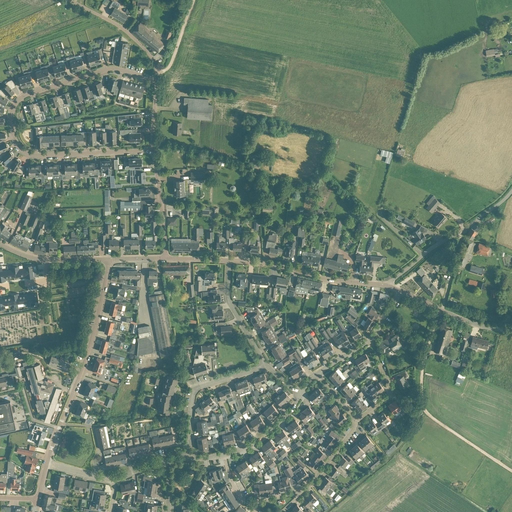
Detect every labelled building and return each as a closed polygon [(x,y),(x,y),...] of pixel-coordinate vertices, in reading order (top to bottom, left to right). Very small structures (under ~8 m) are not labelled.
[(110,0),(110,1),(107,6),(111,8),(112,6),(114,7),(110,14),(124,22),(128,15),(117,9),(120,4),(114,1),(111,0),(110,0)] [(147,44),(154,35),(140,22),(132,32),(147,44)] [(154,35),(147,44),(158,53),(164,44),(154,35)] [(98,49),(92,51),(93,54),(96,64),(102,62),(100,56),(103,55),(101,49),(98,49)] [(494,49),(486,50),(487,58),(495,57),(496,58),(508,56),(508,52),(499,54),(495,55),(494,49)] [(81,58),(76,60),(79,69),(85,68),(83,62),(86,61),(84,55),(83,52),(80,53),(81,56),(81,58)] [(96,64),(93,54),(87,56),(87,54),(84,55),(86,61),(88,60),(90,66),(96,64)] [(79,69),(76,60),(75,56),(69,58),(68,57),(66,57),(67,60),(68,66),(71,65),(73,71),(79,69)] [(67,60),(64,61),(63,60),(58,61),(59,65),(62,75),(67,73),(66,67),(68,66),(67,60)] [(48,72),(51,71),(49,65),(44,66),(45,69),(41,70),(45,80),(50,78),(48,72)] [(62,75),(59,65),(53,67),(52,65),(49,65),(51,71),(54,71),(56,77),(62,75)] [(45,80),(41,70),(36,72),(35,70),(32,71),(34,77),(37,76),(39,82),(45,80)] [(31,78),(34,77),(32,71),(24,73),(27,85),(33,84),(31,78)] [(22,87),(27,85),(24,73),(24,76),(19,77),(18,75),(15,76),(17,82),(20,81),(22,87)] [(109,85),(108,89),(111,90),(110,92),(117,94),(119,86),(115,85),(116,84),(116,85),(117,81),(116,80),(116,79),(113,78),(112,79),(111,79),(110,80),(109,80),(108,84),(109,85)] [(2,88),(10,96),(11,96),(12,96),(14,94),(14,93),(13,93),(14,92),(12,90),(12,89),(13,88),(16,87),(12,79),(8,81),(5,83),(7,85),(3,89),(2,88)] [(125,94),(128,82),(123,81),(120,90),(119,93),(125,94)] [(95,89),(92,90),(93,92),(94,96),(99,94),(101,97),(105,97),(105,86),(102,86),(101,82),(98,83),(98,82),(95,83),(95,84),(93,84),(95,89)] [(130,96),(133,84),(128,82),(125,94),(130,96)] [(135,97),(139,85),(133,84),(130,96),(135,97)] [(139,85),(135,97),(141,99),(141,96),(142,96),(144,87),(139,85)] [(82,88),(85,98),(88,97),(89,99),(90,100),(91,100),(92,100),(95,99),(94,96),(93,92),(90,93),(88,86),(87,87),(86,86),(83,87),(83,88),(82,88)] [(10,96),(2,88),(0,89),(0,101),(5,104),(6,104),(7,104),(8,101),(7,100),(8,99),(5,98),(5,97),(5,96),(8,94),(10,96)] [(75,90),(74,91),(76,97),(73,98),(75,104),(81,103),(80,100),(83,99),(80,89),(78,89),(78,88),(75,90)] [(65,113),(69,112),(66,103),(71,102),(68,92),(62,94),(62,95),(59,96),(65,113)] [(60,114),(65,113),(59,96),(56,97),(56,96),(50,98),(53,107),(58,106),(60,114)] [(187,118),(192,118),(211,120),(212,105),(208,104),(209,99),(184,98),(184,104),(188,104),(187,118)] [(41,120),(45,119),(43,110),(47,109),(44,100),(39,102),(36,103),(41,120)] [(37,122),(41,120),(36,103),(33,104),(32,104),(27,105),(29,115),(34,113),(37,122)] [(134,114),(118,116),(118,121),(122,121),(122,120),(131,119),(132,126),(141,125),(141,123),(142,123),(142,120),(141,120),(141,118),(134,118),(134,114)] [(190,132),(181,131),(182,123),(174,122),(173,134),(190,135),(190,132)] [(106,132),(106,136),(109,136),(110,143),(113,144),(115,143),(116,143),(116,131),(111,131),(110,129),(112,128),(109,124),(105,125),(106,132)] [(40,136),(39,134),(38,134),(38,127),(34,127),(34,134),(35,140),(37,140),(37,146),(43,146),(43,136),(40,136)] [(106,136),(106,132),(101,132),(101,129),(100,128),(95,128),(96,132),(96,136),(100,136),(100,142),(101,142),(101,143),(102,144),(105,144),(105,143),(105,142),(106,142),(106,136)] [(131,129),(120,130),(120,135),(130,134),(130,142),(140,141),(140,140),(141,140),(141,138),(140,137),(140,133),(135,133),(135,132),(131,132),(131,129)] [(86,132),(78,132),(78,135),(78,144),(84,144),(83,137),(86,137),(86,132)] [(96,144),(96,136),(96,132),(86,132),(86,137),(89,137),(89,144),(96,144)] [(0,157),(1,159),(10,152),(8,153),(6,151),(5,150),(6,150),(8,148),(8,147),(9,147),(9,146),(8,144),(7,143),(6,144),(6,143),(0,145),(0,157)] [(334,157),(336,149),(330,147),(328,155),(334,157)] [(405,149),(401,148),(401,150),(397,149),(395,155),(402,157),(405,149)] [(257,156),(251,156),(249,150),(246,151),(250,171),(254,170),(253,167),(259,166),(257,156)] [(391,158),(393,153),(382,150),(380,155),(391,158)] [(10,169),(16,159),(15,161),(12,160),(11,159),(12,158),(14,156),(13,155),(14,155),(14,154),(12,152),(11,152),(10,152),(1,159),(2,158),(6,162),(4,164),(6,166),(10,169)] [(16,159),(10,169),(11,169),(11,167),(16,170),(15,172),(18,174),(22,175),(24,166),(21,166),(20,165),(20,164),(21,162),(20,161),(21,160),(18,158),(17,159),(16,159)] [(141,158),(137,158),(134,158),(134,159),(133,159),(129,159),(129,165),(125,167),(125,169),(130,169),(135,169),(135,166),(135,165),(136,165),(136,166),(137,166),(137,165),(141,165),(141,164),(143,163),(142,160),(141,160),(141,158)] [(102,173),(106,172),(106,173),(111,173),(111,169),(111,161),(101,161),(101,163),(100,163),(100,166),(101,166),(101,170),(102,170),(102,173)] [(83,170),(80,170),(80,176),(83,176),(83,174),(89,173),(89,163),(83,163),(83,170)] [(95,163),(89,163),(89,173),(89,177),(98,177),(98,169),(95,169),(95,163)] [(59,164),(53,165),(53,175),(59,175),(59,179),(62,179),(62,171),(59,171),(59,164)] [(65,170),(62,171),(62,179),(66,179),(65,174),(71,174),(71,164),(65,164),(65,170)] [(77,164),(71,164),(71,174),(74,174),(74,176),(75,175),(76,179),(80,179),(80,176),(80,170),(77,170),(77,164)] [(45,183),(44,179),(44,171),(41,172),(41,165),(35,166),(35,176),(41,176),(42,183),(45,183)] [(47,175),(53,175),(53,165),(47,165),(47,171),(44,171),(44,179),(48,178),(47,175)] [(29,176),(35,176),(35,166),(29,166),(29,172),(26,172),(26,179),(30,178),(29,176)] [(144,175),(144,172),(137,172),(137,169),(135,169),(130,169),(131,176),(134,175),(134,183),(143,183),(144,183),(144,182),(145,182),(144,178),(145,178),(144,178),(144,176),(145,176),(145,175),(144,175)] [(204,180),(204,172),(191,172),(191,180),(204,180)] [(187,195),(187,180),(175,181),(175,186),(174,186),(175,187),(175,189),(175,191),(175,190),(175,196),(178,195),(178,197),(182,196),(182,195),(187,195)] [(139,189),(136,189),(136,193),(135,193),(135,197),(137,197),(141,197),(146,197),(146,195),(149,195),(149,194),(150,193),(150,190),(149,190),(149,188),(144,189),(143,188),(141,188),(141,189),(140,189),(139,189)] [(27,194),(21,209),(26,211),(33,196),(27,194)] [(428,205),(426,209),(431,213),(440,203),(434,198),(435,198),(433,196),(426,204),(428,205)] [(141,210),(145,210),(146,217),(149,217),(149,216),(152,216),(152,215),(153,215),(153,212),(152,212),(152,209),(151,209),(151,205),(147,206),(146,200),(141,200),(141,210)] [(131,212),(140,211),(141,202),(124,202),(124,203),(120,203),(120,210),(131,210),(131,212)] [(203,206),(203,214),(218,215),(218,207),(203,206)] [(3,215),(3,216),(6,218),(10,211),(5,207),(0,214),(0,217),(1,218),(3,215)] [(26,211),(21,223),(26,225),(30,215),(31,213),(26,211)] [(436,219),(433,222),(435,224),(439,227),(447,218),(441,213),(438,217),(437,216),(435,218),(436,219)] [(35,214),(30,226),(35,228),(39,215),(35,214)] [(485,219),(488,223),(493,218),(490,214),(485,219)] [(414,222),(405,218),(403,222),(412,227),(414,222)] [(339,236),(343,221),(335,219),(332,235),(339,236)] [(35,239),(38,241),(44,223),(41,222),(35,239)] [(0,226),(0,235),(7,240),(11,233),(6,230),(8,226),(3,223),(0,226)] [(142,239),(142,235),(141,224),(137,225),(137,233),(131,234),(131,239),(131,248),(139,248),(139,239),(142,239)] [(476,231),(479,228),(476,224),(471,228),(466,236),(473,240),(477,232),(476,231)] [(199,243),(199,228),(194,228),(194,240),(190,240),(190,252),(199,252),(199,243)] [(414,242),(415,241),(417,244),(419,243),(420,244),(423,241),(423,240),(426,238),(422,233),(425,232),(421,229),(419,231),(418,229),(412,233),(415,237),(412,239),(414,242)] [(24,237),(17,233),(16,234),(15,236),(13,236),(10,242),(18,246),(24,237)] [(277,249),(274,248),(277,235),(268,234),(267,241),(271,241),(269,254),(277,256),(277,253),(281,254),(283,247),(278,246),(277,249)] [(27,251),(32,239),(25,235),(24,237),(18,246),(27,251)] [(114,235),(109,235),(109,248),(119,248),(119,240),(114,240),(114,235)] [(153,240),(146,241),(146,248),(155,247),(155,241),(157,241),(157,235),(153,235),(153,240)] [(46,236),(46,244),(50,244),(49,253),(57,253),(57,242),(52,242),(53,237),(46,236)] [(258,253),(259,246),(259,241),(251,240),(252,237),(247,236),(246,243),(246,248),(250,248),(250,252),(258,253)] [(373,239),(371,238),(370,242),(371,242),(368,250),(371,251),(377,237),(374,236),(373,239)] [(229,238),(228,249),(233,249),(233,250),(241,251),(241,242),(233,242),(233,237),(229,237),(229,238)] [(217,242),(216,250),(225,250),(226,243),(221,242),(221,238),(217,238),(217,242)] [(88,245),(89,245),(89,243),(89,239),(84,240),(84,244),(81,244),(81,245),(77,246),(77,254),(89,253),(88,245)] [(457,263),(465,267),(468,259),(471,260),(472,255),(471,255),(476,244),(473,243),(473,242),(467,239),(457,263)] [(190,252),(190,240),(188,240),(188,243),(182,242),(182,252),(190,252)] [(295,248),(295,241),(290,241),(290,245),(286,244),(285,256),(285,257),(286,257),(288,258),(288,257),(288,256),(292,257),(294,248),(295,248)] [(94,244),(94,242),(89,243),(89,245),(88,245),(89,253),(96,252),(96,250),(99,250),(98,244),(94,244)] [(182,252),(182,242),(171,242),(171,252),(182,252)] [(490,256),(492,248),(489,247),(490,246),(479,243),(476,253),(487,256),(487,255),(490,256)] [(35,245),(34,252),(45,254),(46,247),(35,245)] [(64,247),(64,254),(76,254),(76,246),(64,247)] [(309,265),(310,256),(310,252),(308,252),(308,255),(302,255),(301,264),(309,265)] [(321,255),(313,254),(313,252),(310,252),(310,256),(309,265),(320,266),(321,255)] [(364,256),(363,256),(363,253),(358,253),(358,255),(356,255),(356,261),(360,261),(359,273),(366,273),(366,266),(367,261),(363,261),(364,256)] [(349,264),(345,263),(346,260),(342,259),(343,255),(338,254),(336,261),(325,258),(323,266),(347,272),(349,264)] [(373,262),(378,263),(385,263),(385,258),(371,256),(370,266),(366,266),(366,273),(372,274),(373,262)] [(38,276),(37,270),(33,270),(33,265),(25,266),(25,268),(23,268),(24,276),(26,276),(26,278),(34,277),(34,276),(38,276)] [(185,273),(190,274),(189,265),(169,266),(169,265),(163,266),(163,274),(185,275),(185,273)] [(469,271),(481,275),(483,268),(471,265),(469,271)] [(16,276),(15,266),(11,267),(11,270),(8,270),(9,278),(14,277),(14,276),(16,276)] [(24,276),(23,268),(19,269),(19,266),(15,266),(16,276),(19,276),(19,277),(24,276)] [(425,273),(420,267),(416,271),(421,276),(425,273)] [(130,278),(130,269),(126,269),(126,270),(124,270),(123,270),(120,270),(119,270),(119,273),(118,273),(117,277),(119,277),(130,278)] [(137,270),(134,270),(134,269),(130,269),(130,278),(134,278),(134,282),(134,286),(137,286),(141,287),(141,278),(139,277),(139,279),(137,279),(137,270)] [(9,278),(8,270),(0,271),(2,282),(6,281),(5,279),(9,278)] [(153,282),(157,282),(157,271),(149,270),(149,277),(148,277),(148,284),(153,284),(153,282)] [(205,278),(205,285),(210,285),(210,284),(213,284),(214,280),(214,273),(205,273),(205,278)] [(236,281),(236,286),(242,286),(247,287),(248,278),(245,277),(245,274),(237,274),(236,281)] [(259,288),(259,286),(260,276),(253,275),(252,283),(255,283),(255,287),(259,288)] [(425,290),(432,283),(425,275),(417,281),(425,290)] [(260,276),(260,283),(268,284),(269,277),(260,276)] [(285,278),(284,279),(277,277),(276,285),(280,286),(280,290),(287,291),(287,287),(286,287),(288,279),(287,279),(287,278),(285,278)] [(296,285),(295,288),(307,291),(308,288),(310,281),(298,278),(296,285)] [(310,281),(308,288),(320,291),(322,283),(310,281)] [(432,283),(425,290),(431,296),(438,290),(432,283)] [(351,296),(353,288),(339,286),(338,293),(338,294),(345,295),(345,299),(350,299),(351,298),(351,296)] [(122,288),(115,287),(114,287),(113,290),(114,290),(114,295),(116,295),(116,299),(122,301),(124,296),(125,289),(122,288)] [(296,288),(295,288),(289,287),(288,295),(294,296),(295,291),(296,288)] [(360,299),(361,297),(362,290),(353,288),(351,296),(351,298),(360,299)] [(164,298),(163,294),(162,290),(154,292),(155,293),(149,294),(161,356),(174,353),(165,303),(167,303),(166,298),(164,298)] [(203,292),(199,292),(199,297),(203,297),(203,296),(208,296),(208,302),(220,301),(220,300),(221,299),(221,296),(220,296),(220,295),(216,295),(216,293),(211,294),(211,291),(203,292)] [(370,291),(367,302),(370,303),(369,305),(371,305),(371,303),(373,294),(375,295),(378,295),(379,292),(376,292),(370,291)] [(381,301),(380,305),(383,306),(385,300),(386,300),(388,294),(380,292),(378,300),(381,301)] [(23,303),(22,295),(19,296),(18,293),(14,294),(16,304),(23,303)] [(38,301),(37,293),(32,294),(32,295),(30,295),(31,305),(35,305),(35,302),(38,301)] [(322,293),(320,301),(321,302),(320,304),(327,306),(327,303),(328,303),(330,295),(322,293)] [(16,304),(14,294),(10,294),(11,297),(7,297),(8,305),(16,304)] [(31,305),(30,295),(27,296),(27,295),(22,295),(23,303),(27,303),(27,306),(31,305)] [(8,305),(7,297),(2,298),(2,299),(0,299),(1,309),(5,308),(5,306),(8,305)] [(110,308),(121,310),(122,308),(122,304),(126,305),(127,303),(119,301),(118,303),(112,302),(110,308)] [(217,305),(209,306),(210,313),(213,313),(214,320),(223,319),(223,310),(218,311),(217,305)] [(120,313),(121,310),(110,308),(109,314),(115,315),(116,315),(120,316),(120,313)] [(261,313),(260,314),(257,309),(249,314),(251,317),(250,317),(253,323),(263,317),(261,313)] [(353,321),(359,314),(356,311),(355,313),(349,309),(346,313),(348,315),(353,321)] [(376,318),(379,315),(370,309),(368,313),(371,315),(369,318),(368,317),(363,326),(370,329),(375,321),(373,320),(375,318),(376,318)] [(276,320),(280,318),(278,315),(268,321),(270,324),(276,320)] [(354,321),(353,321),(348,315),(345,317),(352,324),(354,321)] [(266,323),(264,321),(265,320),(263,317),(253,323),(256,328),(266,323)] [(341,330),(344,328),(339,319),(335,321),(341,330)] [(107,321),(106,327),(119,330),(121,325),(130,327),(130,323),(120,320),(119,324),(118,324),(114,323),(114,322),(107,321)] [(223,322),(218,322),(215,323),(216,331),(221,331),(221,335),(232,334),(231,326),(223,326),(223,322)] [(154,352),(152,339),(149,325),(137,327),(139,337),(137,338),(138,342),(137,355),(135,354),(133,372),(138,372),(139,355),(154,352)] [(275,332),(271,327),(271,326),(261,333),(264,338),(275,332)] [(119,330),(106,327),(104,332),(111,334),(115,335),(115,332),(112,331),(112,329),(119,330)] [(328,328),(325,330),(323,327),(323,328),(329,337),(333,335),(328,328)] [(349,330),(352,334),(355,339),(358,336),(358,337),(361,335),(356,327),(353,329),(352,328),(349,330)] [(448,346),(451,335),(453,330),(441,327),(437,343),(448,346)] [(326,339),(329,337),(323,328),(320,330),(326,339)] [(347,337),(344,332),(343,331),(340,332),(338,334),(345,346),(348,344),(348,343),(350,342),(347,337)] [(278,338),(278,337),(275,332),(264,338),(268,344),(278,338)] [(310,332),(306,335),(307,335),(310,340),(314,348),(318,345),(313,338),(310,332)] [(406,346),(400,336),(398,333),(395,335),(388,340),(393,349),(395,352),(406,346)] [(342,348),(345,346),(338,334),(335,335),(333,337),(337,344),(340,348),(342,347),(342,348)] [(477,349),(477,346),(486,349),(488,341),(473,337),(470,347),(477,349)] [(393,349),(388,340),(386,338),(378,344),(385,354),(393,349)] [(115,343),(113,343),(109,342),(109,341),(102,339),(101,345),(112,348),(113,345),(114,345),(114,346),(119,347),(121,341),(124,342),(116,339),(115,343)] [(307,342),(306,342),(311,350),(312,349),(314,348),(310,340),(307,342)] [(323,344),(329,355),(332,353),(333,354),(336,353),(328,341),(323,344)] [(206,364),(209,363),(208,360),(207,360),(207,361),(203,360),(204,354),(215,353),(215,351),(218,351),(218,348),(215,348),(215,345),(218,345),(218,342),(217,342),(214,342),(214,344),(201,345),(201,349),(196,349),(195,355),(198,355),(198,358),(195,358),(194,358),(193,365),(189,366),(190,369),(193,368),(194,371),(191,372),(192,375),(195,374),(195,376),(208,372),(207,370),(210,369),(209,366),(207,367),(206,364)] [(283,349),(281,346),(280,343),(271,349),(272,352),(272,353),(272,354),(273,355),(283,349)] [(445,355),(448,346),(437,343),(434,352),(445,355)] [(303,355),(298,347),(297,347),(298,346),(297,344),(292,346),(296,352),(299,357),(303,355)] [(327,356),(329,355),(323,344),(320,345),(321,346),(318,348),(325,359),(328,358),(327,356)] [(111,351),(112,348),(101,345),(99,351),(105,353),(109,354),(110,351),(111,351)] [(289,356),(296,352),(292,346),(292,347),(294,349),(287,353),(289,356)] [(287,354),(285,352),(283,349),(273,355),(274,356),(274,357),(275,357),(276,357),(277,360),(287,354)] [(313,351),(311,352),(310,350),(307,352),(308,354),(315,366),(317,365),(316,363),(319,361),(313,351)] [(301,360),(299,357),(296,352),(289,356),(289,357),(292,355),(297,362),(301,360)] [(367,367),(365,364),(370,361),(365,353),(360,357),(367,367)] [(305,356),(303,357),(309,367),(313,365),(314,367),(315,366),(308,354),(305,356)] [(55,367),(58,359),(51,356),(49,364),(55,367)] [(107,361),(104,360),(97,357),(95,365),(105,368),(107,361)] [(358,373),(367,367),(360,357),(355,360),(358,365),(355,368),(358,373)] [(61,369),(64,361),(58,359),(55,367),(61,369)] [(61,369),(68,371),(71,363),(64,361),(61,369)] [(293,365),(299,375),(305,372),(299,362),(297,364),(296,363),(293,365)] [(42,378),(44,377),(43,375),(44,374),(42,366),(41,366),(40,364),(34,365),(34,363),(31,364),(32,366),(27,368),(27,370),(26,370),(29,379),(30,378),(31,383),(30,384),(33,392),(34,392),(37,402),(36,403),(38,411),(39,411),(40,413),(44,412),(45,415),(46,415),(44,420),(50,422),(51,420),(52,420),(55,412),(54,411),(58,399),(59,400),(62,392),(61,391),(62,389),(56,387),(53,386),(54,383),(52,382),(52,381),(52,380),(50,379),(49,379),(48,379),(47,380),(45,379),(44,380),(42,380),(42,378)] [(95,365),(93,372),(97,373),(104,375),(106,368),(105,368),(95,365)] [(294,379),(299,375),(293,365),(290,367),(290,368),(288,369),(294,379)] [(333,381),(340,375),(336,371),(329,376),(333,381)] [(401,377),(398,378),(396,379),(400,388),(407,385),(404,378),(408,376),(405,371),(402,372),(398,374),(399,374),(401,377)] [(462,384),(466,373),(460,371),(456,381),(462,384)] [(0,386),(14,384),(13,376),(9,377),(9,375),(8,373),(2,374),(2,376),(0,376),(0,386)] [(258,375),(261,383),(267,381),(264,373),(258,375)] [(174,383),(177,384),(178,379),(167,375),(165,383),(163,383),(162,386),(164,387),(162,393),(159,393),(157,410),(161,410),(161,413),(170,415),(170,411),(170,406),(167,405),(167,404),(168,404),(169,401),(168,401),(168,400),(170,400),(171,395),(170,395),(170,393),(173,394),(174,389),(172,388),(173,387),(174,387),(174,385),(173,384),(174,383)] [(258,376),(252,378),(255,387),(256,389),(259,388),(262,386),(261,383),(258,375),(258,376)] [(340,375),(333,381),(337,386),(344,380),(340,375)] [(246,379),(240,381),(245,392),(250,390),(251,393),(254,392),(254,391),(253,390),(252,386),(249,387),(246,379)] [(239,394),(245,392),(240,381),(235,384),(237,391),(239,395),(239,394)] [(89,382),(86,389),(93,392),(94,392),(96,385),(89,382)] [(374,386),(379,393),(384,389),(379,382),(374,386)] [(379,393),(374,386),(372,383),(366,387),(367,388),(365,390),(366,391),(369,395),(371,397),(373,396),(374,397),(376,395),(377,395),(379,394),(378,393),(379,393)] [(114,394),(116,388),(108,384),(106,390),(114,394)] [(344,394),(351,389),(347,384),(340,390),(344,394)] [(355,394),(357,392),(353,387),(351,389),(344,394),(348,399),(355,394)] [(234,400),(233,396),(232,393),(230,388),(224,390),(227,398),(228,402),(233,400),(234,400)] [(314,392),(320,399),(319,398),(324,395),(318,388),(314,392)] [(95,399),(97,394),(86,389),(83,395),(91,398),(93,398),(95,399)] [(285,391),(283,389),(278,394),(279,395),(286,402),(290,398),(285,391)] [(221,400),(227,398),(224,390),(218,392),(221,400)] [(237,391),(235,392),(237,399),(241,410),(247,406),(246,406),(244,407),(240,397),(239,394),(239,395),(237,391)] [(235,392),(232,393),(233,396),(234,400),(233,400),(238,412),(240,411),(241,410),(237,399),(235,392)] [(315,403),(320,399),(314,392),(313,392),(314,393),(309,396),(315,403)] [(355,407),(363,401),(364,400),(359,394),(357,397),(358,398),(351,403),(355,407)] [(286,402),(279,395),(275,399),(280,405),(285,401),(286,402)] [(217,407),(216,404),(210,396),(207,397),(206,397),(205,398),(205,399),(204,400),(210,407),(212,410),(213,409),(217,407)] [(206,410),(210,407),(204,400),(200,404),(202,407),(199,409),(204,415),(207,412),(206,410)] [(262,401),(274,415),(278,412),(272,404),(269,407),(263,400),(262,401)] [(0,432),(16,429),(11,406),(10,401),(0,403),(0,432)] [(274,416),(274,415),(262,401),(260,403),(266,409),(264,412),(270,419),(272,417),(272,418),(273,418),(274,417),(274,416)] [(363,401),(355,407),(356,408),(356,407),(360,412),(367,406),(363,401)] [(395,401),(388,405),(391,409),(393,412),(391,413),(394,417),(400,413),(401,414),(407,410),(401,403),(398,405),(395,401)] [(78,408),(85,411),(88,405),(81,402),(78,408)] [(331,414),(338,408),(335,404),(328,410),(331,414)] [(240,411),(243,415),(249,410),(247,406),(241,410),(240,411)] [(304,410),(309,417),(312,415),(313,417),(315,415),(309,406),(304,410)] [(89,413),(85,411),(78,408),(75,414),(84,418),(83,422),(86,423),(89,424),(89,423),(92,424),(94,420),(87,418),(87,419),(86,419),(89,413)] [(332,419),(340,412),(338,410),(339,409),(338,408),(331,414),(332,414),(330,416),(332,419)] [(306,419),(309,417),(304,410),(299,414),(305,423),(307,421),(306,419)] [(242,415),(243,415),(240,411),(238,412),(233,415),(235,418),(238,423),(247,435),(251,432),(246,424),(243,426),(237,418),(242,415)] [(252,414),(260,426),(265,423),(259,415),(257,417),(253,412),(252,414)] [(337,420),(343,415),(342,413),(341,414),(340,412),(332,419),(334,421),(336,419),(337,420)] [(383,412),(378,416),(381,420),(378,422),(382,428),(390,422),(383,412)] [(256,429),(260,426),(252,414),(250,415),(253,420),(250,422),(256,429)] [(343,415),(337,420),(340,424),(346,418),(343,415)] [(207,426),(217,424),(216,420),(211,420),(211,422),(207,423),(206,421),(197,422),(198,428),(207,426)] [(291,423),(300,435),(302,434),(298,430),(301,427),(295,420),(291,423)] [(382,428),(378,422),(375,425),(372,421),(367,425),(373,432),(376,430),(377,432),(382,428)] [(242,439),(247,435),(238,423),(237,424),(240,429),(237,431),(242,439)] [(300,435),(291,423),(287,427),(292,434),(295,432),(301,440),(303,438),(300,435)] [(42,431),(43,427),(35,425),(33,430),(31,429),(30,433),(33,434),(31,440),(37,442),(42,444),(44,437),(45,437),(46,433),(42,431)] [(311,436),(314,434),(315,433),(309,425),(305,428),(307,430),(311,436)] [(97,435),(105,433),(104,426),(95,428),(97,435)] [(226,429),(230,444),(235,442),(233,433),(229,434),(228,428),(226,429)] [(224,445),(230,444),(226,429),(224,429),(225,431),(221,432),(218,432),(219,439),(223,439),(224,445)] [(290,445),(286,439),(288,437),(283,430),(278,433),(288,446),(290,445)] [(326,437),(334,443),(337,440),(340,437),(331,431),(326,437)] [(105,433),(97,435),(98,442),(107,440),(106,439),(106,435),(105,433)] [(288,446),(278,433),(274,437),(282,447),(284,445),(286,447),(287,445),(288,446)] [(165,436),(167,444),(174,443),(172,434),(165,436)] [(374,445),(369,439),(366,435),(363,437),(365,441),(364,442),(361,439),(358,441),(366,451),(369,449),(371,452),(374,449),(371,447),(374,445)] [(161,446),(167,444),(165,436),(159,437),(161,446)] [(154,447),(161,446),(159,437),(152,439),(154,447)] [(329,450),(334,443),(326,437),(321,444),(329,450)] [(100,449),(103,448),(108,447),(107,440),(98,442),(100,449)] [(208,444),(213,443),(220,442),(219,440),(198,444),(199,449),(208,448),(208,444)] [(265,443),(275,455),(276,454),(273,449),(276,447),(270,440),(265,443)] [(273,457),(275,455),(265,443),(261,446),(267,454),(265,455),(273,467),(274,466),(276,465),(267,454),(269,452),(273,457)] [(348,450),(351,453),(356,459),(359,457),(361,460),(364,458),(362,455),(364,453),(359,447),(356,443),(353,446),(356,449),(354,450),(351,447),(348,450)] [(151,452),(150,448),(149,444),(142,445),(144,454),(151,452)] [(137,455),(144,454),(142,445),(135,447),(137,455)] [(130,457),(137,455),(135,447),(128,448),(130,457)] [(313,452),(322,459),(326,454),(319,449),(315,454),(313,452)] [(265,455),(262,457),(259,452),(254,455),(262,467),(264,466),(261,461),(264,459),(266,463),(271,469),(271,468),(273,467),(265,455)] [(322,459),(313,452),(310,457),(318,463),(321,458),(322,459)] [(125,454),(118,455),(120,463),(127,462),(125,454)] [(38,459),(26,455),(24,463),(27,464),(26,470),(28,470),(27,471),(28,472),(30,473),(31,472),(33,472),(35,466),(36,466),(38,459)] [(118,455),(112,456),(114,465),(120,463),(118,455)] [(261,468),(262,467),(254,455),(249,458),(255,466),(258,464),(261,468)] [(112,456),(105,458),(107,466),(114,465),(112,456)] [(343,469),(345,467),(348,463),(351,465),(354,461),(347,456),(345,459),(342,456),(340,458),(341,458),(338,462),(340,464),(339,466),(343,469)] [(319,463),(318,463),(310,457),(312,459),(308,463),(315,468),(319,463)] [(24,476),(17,478),(14,478),(14,463),(8,459),(7,471),(11,471),(10,483),(11,483),(11,489),(16,489),(15,490),(18,490),(18,489),(19,489),(19,488),(20,488),(21,488),(22,488),(22,487),(24,476)] [(305,465),(300,461),(298,459),(296,462),(303,468),(305,465)] [(245,461),(241,464),(249,476),(251,475),(248,470),(251,468),(245,461)] [(248,477),(249,479),(250,478),(249,476),(241,464),(236,467),(239,471),(236,472),(240,478),(245,474),(248,477)] [(262,475),(258,470),(255,465),(253,467),(260,477),(262,475)] [(339,466),(337,468),(334,466),(329,473),(336,478),(340,473),(346,478),(349,473),(343,469),(339,466)] [(226,471),(222,472),(221,468),(215,470),(218,481),(219,481),(218,478),(223,476),(224,480),(228,479),(226,471)] [(294,481),(291,476),(286,468),(284,470),(287,476),(282,477),(285,489),(291,487),(290,483),(294,481)] [(299,483),(304,479),(296,469),(294,470),(297,474),(294,476),(299,483)] [(303,469),(299,472),(304,479),(309,475),(303,469)] [(211,483),(218,481),(215,470),(210,471),(211,476),(208,476),(209,481),(210,485),(212,485),(211,483)] [(70,486),(63,485),(65,477),(57,475),(56,482),(55,481),(54,488),(61,489),(60,493),(69,494),(70,486)] [(285,489),(282,477),(281,475),(278,476),(280,482),(277,482),(280,490),(285,489)] [(147,488),(157,489),(158,482),(150,481),(151,477),(143,476),(143,480),(148,481),(147,488)] [(322,481),(329,487),(332,482),(325,477),(322,481)] [(198,484),(205,489),(208,484),(201,479),(198,484)] [(85,493),(85,490),(86,491),(87,482),(82,481),(82,482),(75,480),(73,488),(80,490),(80,492),(85,493)] [(322,481),(318,486),(325,491),(326,490),(331,494),(333,491),(328,487),(329,487),(322,481)] [(134,482),(127,484),(129,492),(129,494),(135,494),(133,506),(135,507),(137,500),(138,492),(135,491),(135,490),(134,482)] [(263,484),(265,494),(273,492),(272,483),(263,484)] [(122,493),(129,492),(127,484),(121,485),(122,493)] [(202,493),(205,489),(198,484),(194,489),(204,495),(202,493)] [(265,494),(263,484),(259,485),(258,484),(254,484),(256,493),(259,492),(260,494),(265,494)] [(223,494),(230,490),(227,485),(219,489),(223,494)] [(156,496),(157,489),(147,488),(146,494),(156,496)] [(94,493),(93,499),(96,500),(104,501),(105,495),(99,494),(100,490),(94,489),(93,493),(94,493)] [(201,500),(204,495),(194,489),(191,494),(201,500)] [(226,499),(233,494),(230,490),(223,494),(226,499)] [(312,503),(313,503),(317,499),(311,493),(307,497),(312,503)] [(229,504),(236,499),(233,494),(226,499),(229,504)] [(51,503),(56,504),(57,497),(45,495),(43,501),(50,503),(51,503)] [(308,507),(312,503),(307,497),(306,497),(305,497),(304,498),(304,499),(302,501),(308,507)] [(91,505),(91,509),(98,510),(98,507),(103,508),(104,501),(96,500),(93,499),(92,499),(91,505)] [(232,509),(239,504),(236,499),(229,504),(232,509)] [(58,504),(56,504),(51,503),(50,503),(43,501),(42,508),(49,509),(50,506),(52,507),(51,509),(56,510),(58,504)] [(207,502),(204,504),(206,507),(208,510),(209,511),(209,510),(210,510),(211,509),(213,507),(214,506),(213,504),(212,505),(211,504),(213,502),(212,501),(210,503),(208,504),(207,502)] [(158,505),(148,503),(145,503),(144,510),(146,510),(156,511),(158,505)]
